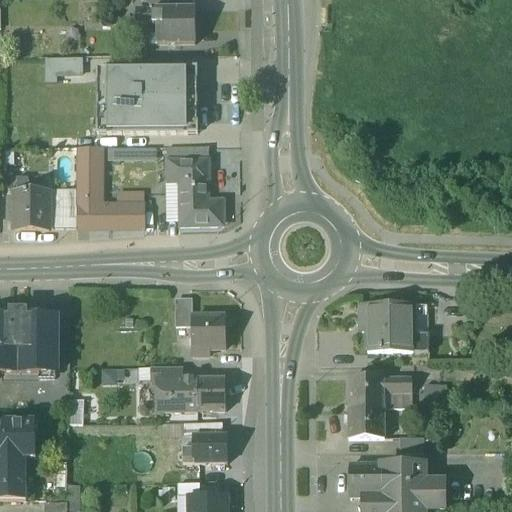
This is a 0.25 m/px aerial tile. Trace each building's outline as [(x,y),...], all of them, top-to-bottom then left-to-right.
[(152,12),(138,12),(137,27),(152,27),(152,12)] [(164,12),(152,12),(152,27),(157,27),(164,27),(164,12)] [(195,47),(195,12),(164,12),(164,27),(164,48),(195,47)] [(85,77),(85,59),(46,60),(46,84),(58,84),(58,78),(85,77)] [(97,71),(97,137),(199,136),(198,70),(97,71)] [(208,151),(168,152),(168,165),(208,164),(208,151)] [(102,152),(77,152),(77,165),(102,165),(102,152)] [(210,187),(209,164),(208,164),(168,165),(168,185),(168,187),(180,187),(180,223),(180,231),(212,231),(218,224),(218,204),(208,204),(208,187),(210,187)] [(102,209),(102,165),(77,165),(76,194),(77,194),(77,209),(91,209),(102,209)] [(49,194),(29,194),(28,181),(16,181),(17,194),(14,194),(14,198),(7,198),(7,222),(14,222),(14,234),(49,234),(49,232),(49,194)] [(180,223),(180,187),(168,187),(168,185),(166,185),(166,223),(180,223)] [(76,194),(49,194),(49,232),(77,232),(77,209),(77,194),(76,194)] [(137,198),(117,198),(118,209),(138,209),(137,198)] [(91,233),(91,209),(77,209),(77,232),(77,233),(91,233)] [(144,232),(144,209),(138,209),(118,209),(102,209),(91,209),(91,233),(144,232)] [(191,306),(175,306),(175,330),(192,330),(192,320),(191,306)] [(412,308),(361,308),(361,327),(367,327),(367,356),(413,357),(413,356),(412,308)] [(427,356),(427,308),(412,308),(413,356),(427,356)] [(25,315),(12,315),(11,320),(0,319),(0,375),(56,375),(56,321),(25,320),(25,315)] [(225,320),(192,320),(192,330),(192,360),(209,360),(209,353),(225,352),(225,320)] [(183,383),(183,371),(150,371),(150,383),(162,383),(183,383)] [(225,382),(187,383),(187,403),(197,403),(197,414),(225,414),(225,382)] [(383,382),(349,382),(349,413),(383,413),(383,382)] [(414,387),(414,382),(383,382),(383,413),(412,412),(412,387),(414,387)] [(183,383),(162,383),(162,386),(159,386),(154,391),(154,403),(159,409),(162,409),(162,414),(169,414),(171,416),(181,416),(182,414),(197,414),(197,403),(187,403),(187,383),(183,383)] [(445,389),(424,388),(424,412),(445,412),(445,389)] [(83,403),(68,403),(68,428),(82,427),(83,403)] [(383,413),(349,413),(349,443),(393,442),(394,426),(388,426),(388,424),(383,424),(383,413)] [(32,440),(31,423),(4,423),(4,430),(0,429),(0,502),(26,503),(25,470),(23,470),(23,460),(36,460),(36,440),(32,440)] [(182,440),(182,427),(167,427),(167,440),(182,440)] [(222,439),(222,427),(182,427),(182,440),(194,440),(194,439),(222,439)] [(222,439),(194,439),(194,440),(182,440),(183,467),(194,467),(226,467),(226,439),(222,439)] [(423,441),(399,441),(399,457),(423,457),(423,441)] [(382,469),(349,469),(349,501),(367,501),(367,507),(382,507),(382,485),(387,485),(387,469),(382,469)] [(425,469),(382,469),(387,469),(387,485),(382,485),(382,507),(367,507),(363,507),(363,509),(359,511),(444,511),(444,498),(448,498),(448,485),(425,485),(425,469)] [(200,487),(178,487),(178,500),(190,500),(190,498),(200,498),(200,487)] [(200,498),(190,498),(190,500),(190,511),(227,511),(228,498),(200,498)]
